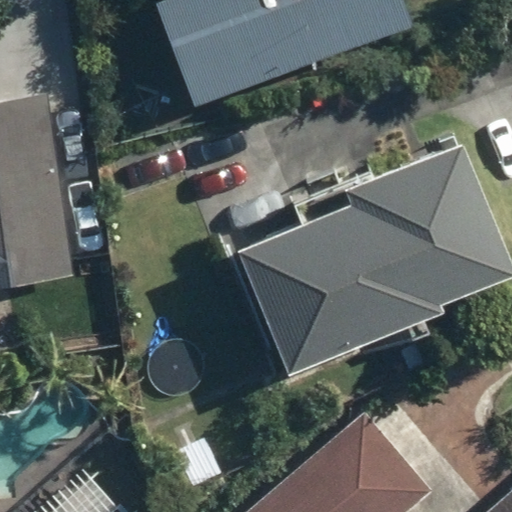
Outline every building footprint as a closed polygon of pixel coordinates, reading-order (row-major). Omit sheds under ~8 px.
[(159,0),(195,91),(417,8),(413,0),(159,0)] [(0,278),(74,269),(49,86),(0,92),(0,278)] [(350,189),(240,234),(292,360),(446,298),(442,289),(511,260),(511,236),(466,124),(344,173),(350,189)] [(367,404),(235,511),(511,511),(511,482),(475,511),(398,511),(433,483),(367,404)] [(136,511),(122,496),(104,511),(136,511)]
